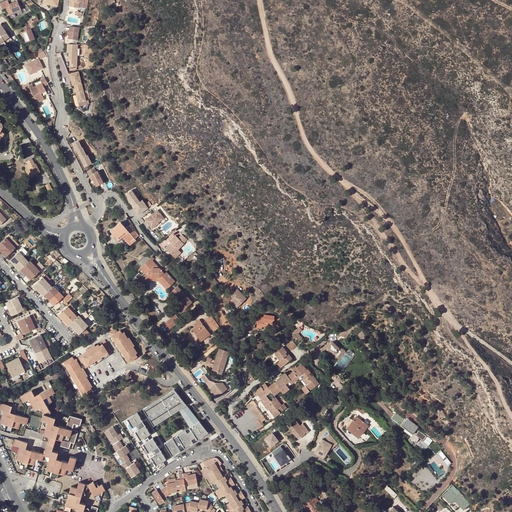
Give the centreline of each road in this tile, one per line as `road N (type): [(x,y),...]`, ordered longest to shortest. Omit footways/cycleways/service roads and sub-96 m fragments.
road 1 (track): [(511,420),(485,359),(433,302),(386,214),(310,142),(264,0)]
road 2 (tertiary): [(106,280),(263,485)]
road 3 (residential): [(96,200),(59,134),(51,60),(58,26)]
road 4 (tertiary): [(0,80),(72,201)]
road 5 (residential): [(152,480),(197,457),(221,457),(257,511)]
road 6 (residential): [(263,485),(308,456),(349,472),(359,459),(343,442)]
